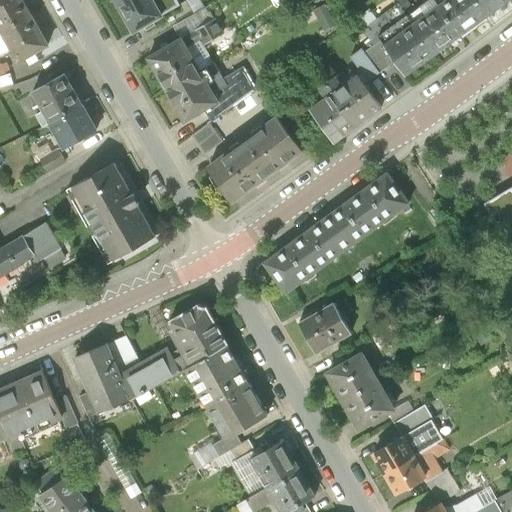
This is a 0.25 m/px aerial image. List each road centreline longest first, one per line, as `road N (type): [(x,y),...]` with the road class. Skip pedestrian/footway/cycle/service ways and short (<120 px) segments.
road 1 (residential): [(219,256),(511,51)]
road 2 (residential): [(69,0),(219,256)]
road 3 (residential): [(219,256),(366,511)]
road 4 (residential): [(0,353),(219,256)]
